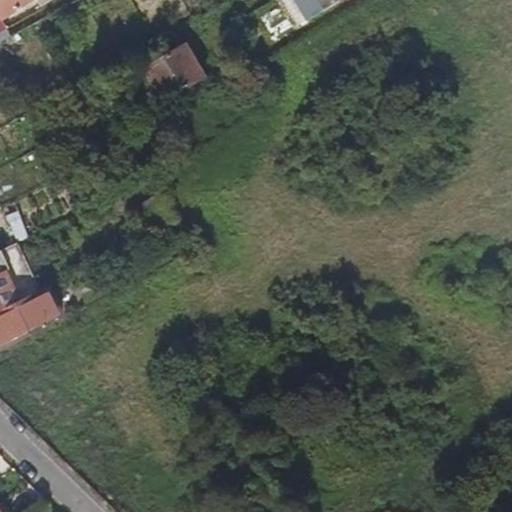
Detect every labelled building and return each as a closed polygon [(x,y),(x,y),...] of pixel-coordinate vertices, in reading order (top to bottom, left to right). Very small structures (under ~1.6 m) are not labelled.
[(0,0),(0,9),(7,20),(37,0),(40,0),(45,7),(55,0),(0,0)] [(323,0),(328,9),(342,0),(323,0)] [(190,44),(149,67),(167,99),(208,76),(190,44)] [(145,202),(158,228),(179,218),(165,191),(145,202)] [(174,222),(161,229),(165,238),(178,231),(174,222)] [(0,311),(23,300),(8,269),(0,273),(0,311)] [(23,300),(0,311),(0,331),(8,347),(64,319),(48,288),(23,300)]
